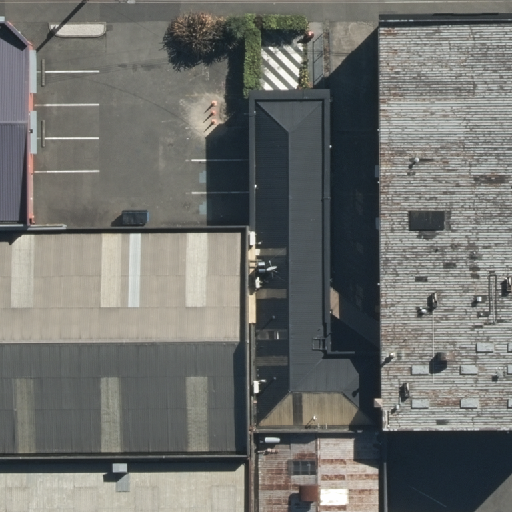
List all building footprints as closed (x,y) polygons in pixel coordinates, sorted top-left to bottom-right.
[(0,225),(34,225),(33,48),(7,30),(0,30),(0,225)] [(511,32),(399,33),(400,217),(511,216),(511,32)] [(254,423),(374,423),(374,356),(331,356),(331,96),(254,96),(254,423)] [(0,232),(0,464),(249,458),(248,232),(34,231),(0,232)] [(382,511),(382,439),(257,434),(257,511),(382,511)] [(0,511),(250,511),(250,464),(0,468),(0,511)]
